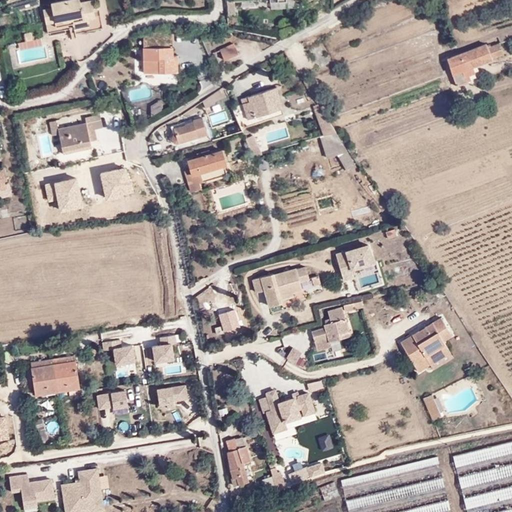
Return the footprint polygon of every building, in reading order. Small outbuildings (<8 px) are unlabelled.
[(86,23),(88,29),(107,24),(103,10),(99,11),(95,0),(84,0),(83,0),(55,0),(51,1),(53,8),(45,11),(51,33),(77,26),(86,23)] [(79,32),(88,29),(86,23),(77,26),(79,32)] [(154,30),(144,34),(148,42),(158,38),(154,30)] [(229,38),(216,43),(220,54),(233,48),(229,38)] [(484,45),(446,56),(454,84),(466,81),(465,75),(473,73),(470,65),(502,54),(498,43),(485,46),(484,45)] [(171,48),(143,48),(142,59),(152,59),(152,68),(157,68),(157,72),(176,72),(176,57),(168,57),(168,53),(171,52),(171,48)] [(276,86),(240,96),(247,116),(281,105),(276,86)] [(208,109),(225,97),(220,87),(202,100),(208,109)] [(326,118),(316,103),(311,106),(323,136),(335,132),(326,118)] [(213,125),(235,117),(232,106),(210,114),(213,125)] [(59,120),(51,122),(53,135),(60,134),(63,154),(91,149),(88,132),(105,129),(103,113),(83,117),(84,123),(60,127),(59,120)] [(190,121),(172,127),(174,132),(171,135),(170,137),(169,140),(170,142),(172,144),(175,144),(179,144),(197,136),(196,133),(204,129),(199,115),(190,118),(190,121)] [(335,132),(323,136),(317,138),(325,160),(337,156),(337,154),(346,149),(335,132)] [(243,137),(252,158),(263,154),(254,134),(243,137)] [(187,183),(202,178),(200,172),(225,163),(222,151),(210,154),(209,149),(196,153),(197,159),(188,162),(190,167),(182,169),(187,183)] [(357,165),(356,163),(346,149),(337,154),(337,156),(347,170),(357,165)] [(228,169),(225,163),(200,172),(202,178),(228,169)] [(132,194),(126,168),(99,174),(105,201),(132,194)] [(204,181),(202,178),(187,183),(190,193),(201,189),(199,183),(204,181)] [(81,205),(76,179),(46,184),(49,202),(59,200),(61,209),(81,205)] [(371,244),(336,254),(344,280),(358,276),(356,271),(377,264),(371,244)] [(270,273),(250,279),(254,292),(262,290),(267,306),(279,302),(278,298),(276,295),(300,287),(297,280),(306,277),(302,266),(293,269),(293,268),(270,275),(270,273)] [(315,275),(297,280),(300,287),(317,282),(315,275)] [(361,306),(359,300),(342,304),(344,310),(361,306)] [(347,330),(339,305),(325,310),(328,321),(321,323),(322,326),(308,330),(315,350),(328,346),(326,341),(337,338),(336,334),(347,330)] [(436,329),(446,321),(437,309),(395,338),(408,356),(420,348),(428,358),(447,345),(440,336),(436,329)] [(235,311),(219,315),(223,332),(239,328),(235,311)] [(450,328),(446,321),(436,329),(440,336),(450,328)] [(161,345),(152,347),(156,366),(175,363),(173,346),(179,345),(177,335),(160,338),(161,345)] [(137,365),(134,346),(121,348),(120,341),(103,344),(104,353),(114,352),(116,368),(137,365)] [(447,345),(428,358),(431,363),(450,350),(447,345)] [(290,346),(284,356),(293,362),(299,351),(290,346)] [(420,348),(408,356),(415,367),(428,358),(420,348)] [(295,361),(302,366),(307,357),(300,353),(295,361)] [(53,366),(56,390),(77,387),(72,356),(58,358),(60,365),(53,366)] [(58,358),(52,359),(53,366),(60,365),(58,358)] [(53,366),(52,359),(43,360),(44,367),(53,366)] [(33,393),(56,390),(53,366),(44,367),(43,360),(29,362),(33,393)] [(186,385),(157,390),(161,410),(176,407),(175,402),(189,399),(186,385)] [(266,397),(259,400),(263,414),(266,413),(273,435),(288,430),(286,424),(317,414),(310,392),(301,395),(299,390),(290,393),(292,398),(281,402),(277,389),(265,392),(266,397)] [(126,390),(96,396),(99,410),(112,408),(113,412),(130,409),(126,390)] [(442,416),(432,393),(422,398),(433,420),(442,416)] [(0,439),(10,438),(6,417),(0,417),(0,439)] [(330,434),(319,437),(322,448),(333,444),(330,434)] [(241,462),(248,461),(251,460),(246,444),(243,444),(242,438),(234,440),(233,437),(225,439),(227,450),(225,450),(233,484),(246,481),(244,475),(241,462)] [(511,511),(511,441),(458,453),(471,511),(511,511)] [(453,511),(442,454),(345,475),(352,511),(453,511)] [(251,473),(248,461),(241,462),(244,475),(251,473)] [(79,482),(61,485),(65,511),(98,511),(104,511),(101,491),(111,490),(109,474),(100,476),(99,468),(77,471),(79,482)] [(55,499),(52,479),(29,483),(27,473),(8,476),(12,495),(21,494),(23,511),(29,511),(39,510),(38,502),(55,499)] [(276,488),(271,476),(261,480),(266,492),(276,488)] [(340,496),(335,482),(320,487),(325,501),(340,496)]
